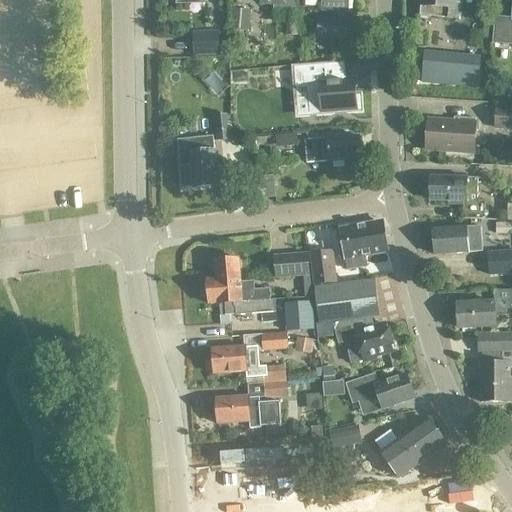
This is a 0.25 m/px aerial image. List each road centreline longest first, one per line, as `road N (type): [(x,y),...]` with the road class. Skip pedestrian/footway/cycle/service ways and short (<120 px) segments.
road 1 (residential): [(180,511),(171,412),(144,337),(129,235)]
road 2 (residential): [(129,235),(391,201)]
road 3 (residential): [(129,235),(123,0)]
road 4 (residential): [(391,201),(434,365),(458,423)]
road 5 (residential): [(391,201),(387,0)]
road 6 (unknown): [(293,511),(289,473),(278,460),(178,475)]
road 7 (residential): [(0,252),(129,235)]
